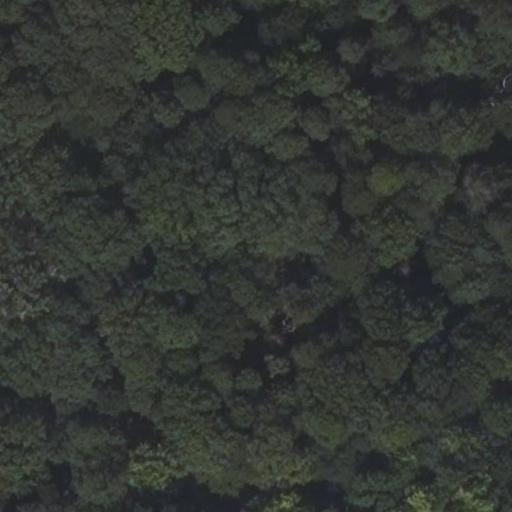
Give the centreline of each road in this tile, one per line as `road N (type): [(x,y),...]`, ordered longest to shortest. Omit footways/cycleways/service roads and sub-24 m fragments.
road 1 (track): [(0,115),(192,487)]
road 2 (track): [(511,352),(192,487)]
